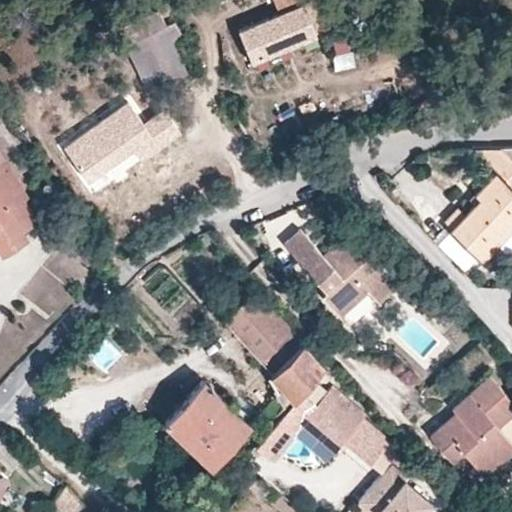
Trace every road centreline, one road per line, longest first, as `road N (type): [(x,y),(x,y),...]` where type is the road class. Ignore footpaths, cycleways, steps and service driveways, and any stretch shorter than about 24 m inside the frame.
road 1 (residential): [(0,403),(102,292),(213,219),(376,145),(511,130)]
road 2 (unknown): [(213,219),(301,313),(416,399)]
road 3 (unknown): [(10,392),(42,405),(78,404),(215,359),(248,379)]
